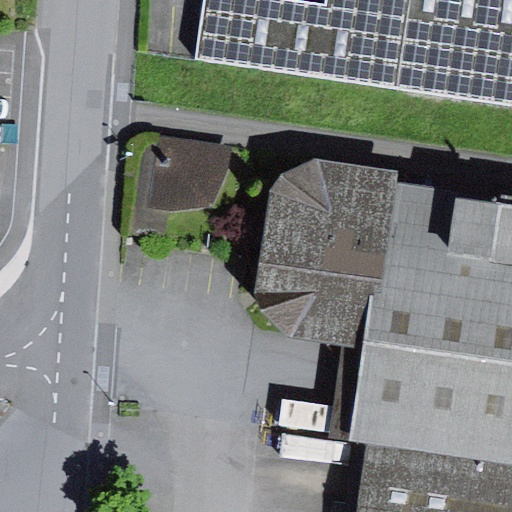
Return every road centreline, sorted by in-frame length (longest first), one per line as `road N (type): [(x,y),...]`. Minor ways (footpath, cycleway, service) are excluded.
road 1 (residential): [(86,0),(64,373)]
road 2 (residential): [(64,373),(55,511)]
